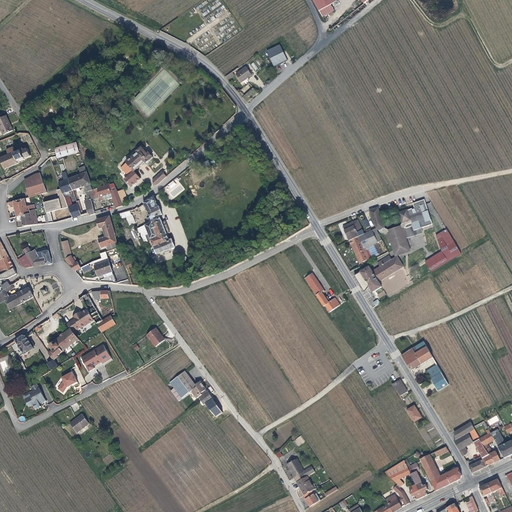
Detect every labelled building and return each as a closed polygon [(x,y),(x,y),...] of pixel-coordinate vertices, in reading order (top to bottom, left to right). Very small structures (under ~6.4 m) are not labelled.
[(312,0),(318,11),(322,17),(334,10),(331,4),(337,0),(336,0),(312,0)] [(280,45),(267,51),(274,66),(287,60),(280,45)] [(246,67),(235,74),(241,82),(251,74),(246,67)] [(246,103),(257,94),(253,88),(241,97),(246,103)] [(0,127),(4,136),(13,131),(7,118),(0,121),(0,127)] [(55,151),(56,155),(57,159),(62,158),(79,153),(77,145),(76,143),(55,149),(55,151)] [(9,156),(0,159),(5,170),(19,164),(18,163),(20,162),(24,160),(24,161),(25,160),(30,158),(31,158),(31,157),(32,156),(31,155),(30,155),(28,151),(29,150),(29,149),(28,149),(27,148),(16,152),(14,148),(7,151),(9,156)] [(136,155),(126,163),(133,172),(145,162),(146,163),(152,158),(149,153),(146,154),(141,148),(136,152),(137,153),(135,154),(136,155)] [(126,163),(120,168),(120,169),(127,177),(133,172),(126,163)] [(92,190),(85,167),(79,169),(81,175),(68,180),(72,191),(85,187),(86,192),(92,191),(92,190)] [(133,172),(127,177),(123,181),(128,188),(139,180),(133,172)] [(155,186),(166,177),(162,172),(153,180),(152,183),(155,186)] [(43,184),(39,174),(35,175),(38,186),(29,188),(31,197),(46,192),(43,184)] [(26,180),(29,188),(38,186),(35,175),(26,180)] [(68,180),(59,183),(63,194),(72,191),(68,180)] [(168,184),(171,188),(176,184),(173,180),(168,184)] [(116,191),(113,184),(97,189),(100,197),(101,197),(102,201),(106,200),(105,196),(111,194),(112,198),(116,209),(122,206),(121,203),(116,191)] [(116,191),(121,203),(127,201),(122,188),(116,191)] [(175,188),(170,193),(174,197),(179,192),(175,188)] [(100,202),(102,201),(101,197),(100,197),(97,189),(92,190),(92,191),(93,198),(94,199),(98,197),(100,202)] [(158,207),(153,197),(143,203),(144,204),(143,206),(144,209),(145,208),(149,217),(148,218),(148,220),(150,223),(137,229),(144,244),(151,241),(156,255),(163,252),(163,253),(169,251),(168,250),(175,247),(172,239),(169,240),(167,234),(162,222),(159,216),(162,215),(159,207),(158,207)] [(48,224),(52,223),(50,212),(62,209),(60,199),(43,203),(44,208),(45,213),(47,220),(48,224)] [(90,216),(95,214),(91,199),(87,200),(84,201),(88,214),(89,215),(90,216)] [(14,201),(9,203),(9,206),(10,206),(14,206),(16,217),(22,216),(31,214),(31,212),(32,212),(31,206),(27,208),(25,200),(14,202),(14,201)] [(390,244),(391,244),(392,243),(394,251),(396,253),(397,254),(399,254),(400,254),(402,254),(403,254),(405,252),(405,250),(406,249),(405,246),(408,245),(405,239),(407,238),(408,238),(405,228),(407,228),(412,226),(414,231),(421,228),(433,225),(425,200),(413,204),(415,209),(413,210),(412,209),(399,213),(402,223),(401,226),(388,230),(385,229),(382,230),(383,233),(386,235),(390,244)] [(72,218),(80,216),(77,205),(71,207),(68,207),(72,218)] [(23,227),(37,225),(36,216),(43,214),(45,213),(44,208),(32,212),(31,212),(31,214),(22,216),(23,227)] [(385,228),(380,215),(378,209),(370,211),(372,218),(377,231),(385,228)] [(130,216),(125,217),(129,225),(134,223),(131,215),(130,216)] [(109,217),(96,221),(98,229),(102,228),(105,237),(98,240),(101,248),(106,246),(108,252),(117,249),(115,243),(116,243),(115,234),(109,217)] [(343,227),(349,241),(364,234),(357,220),(343,227)] [(405,228),(408,238),(423,233),(421,228),(414,231),(412,226),(407,228),(405,228)] [(378,254),(374,244),(380,241),(381,241),(377,231),(376,229),(371,231),(367,233),(364,234),(349,241),(360,264),(369,259),(368,259),(378,254)] [(461,254),(447,230),(436,236),(442,253),(434,257),(434,259),(432,261),(430,261),(428,261),(425,263),(431,273),(461,254)] [(391,244),(393,251),(395,257),(396,257),(411,252),(407,238),(405,239),(408,245),(405,246),(406,249),(405,250),(405,252),(403,254),(402,254),(400,254),(399,254),(397,254),(396,253),(394,251),(392,243),(391,244)] [(67,241),(61,243),(65,259),(71,256),(71,255),(67,241)] [(39,254),(39,253),(37,254),(35,250),(31,253),(31,252),(26,255),(33,267),(51,264),(49,253),(39,254)] [(116,283),(106,253),(100,255),(101,259),(90,263),(81,268),(81,269),(75,272),(79,277),(95,269),(101,283),(116,283)] [(26,255),(18,261),(20,265),(26,268),(33,267),(26,255)] [(71,256),(65,259),(66,261),(66,262),(70,266),(76,263),(72,258),(71,256)] [(369,267),(360,272),(372,293),(382,287),(379,282),(393,273),(387,263),(390,261),(388,256),(377,263),(380,267),(372,272),(369,267)] [(14,268),(8,257),(0,260),(0,264),(2,268),(5,273),(14,268)] [(396,257),(390,261),(387,263),(393,273),(403,267),(396,257)] [(76,263),(70,266),(75,272),(81,269),(81,268),(78,262),(77,262),(76,263)] [(339,306),(334,299),(331,301),(328,298),(326,299),(323,294),(325,292),(321,287),(311,274),(304,278),(314,293),(324,306),(325,305),(330,312),(339,306)] [(3,291),(10,286),(7,283),(1,287),(1,288),(3,291)] [(34,297),(29,288),(10,298),(7,293),(14,288),(14,287),(12,285),(10,286),(3,291),(1,292),(2,293),(0,293),(0,302),(0,304),(5,301),(9,310),(34,297)] [(384,290),(377,295),(380,299),(386,294),(384,290)] [(102,333),(115,325),(110,316),(102,321),(87,295),(81,298),(88,309),(94,321),(97,326),(102,333)] [(71,330),(73,333),(79,329),(80,328),(82,327),(84,327),(94,321),(88,309),(82,313),(80,314),(79,313),(73,317),(75,320),(67,325),(71,330)] [(160,335),(155,328),(146,335),(150,341),(155,347),(164,340),(160,335)] [(58,358),(57,356),(78,340),(73,333),(71,330),(50,345),(50,347),(53,352),(49,356),(53,361),(54,360),(58,358)] [(22,336),(8,345),(23,370),(26,368),(19,358),(24,355),(34,349),(33,348),(34,347),(32,342),(30,343),(27,338),(26,337),(25,336),(22,336)] [(401,356),(411,371),(433,357),(424,342),(401,356)] [(104,345),(82,358),(90,372),(95,369),(96,370),(113,360),(104,345)] [(47,365),(52,370),(58,367),(53,361),(47,365)] [(436,375),(441,372),(437,365),(432,368),(426,372),(430,379),(436,375)] [(192,391),(200,385),(202,384),(201,382),(199,383),(195,386),(184,371),(173,380),(165,385),(175,398),(177,396),(180,400),(185,396),(191,392),(192,391)] [(437,391),(448,385),(441,372),(436,375),(430,379),(437,391)] [(72,373),(66,376),(62,378),(64,382),(58,389),(64,393),(68,388),(73,385),(77,383),(75,378),(76,378),(75,376),(74,377),(72,373)] [(399,396),(400,395),(407,392),(400,379),(391,385),(392,386),(399,396)] [(25,401),(26,403),(29,408),(33,406),(35,410),(41,407),(39,405),(46,401),(37,384),(31,388),(33,391),(30,393),(25,396),(24,398),(25,401)] [(206,392),(205,391),(206,390),(202,384),(200,385),(190,392),(191,392),(192,391),(197,399),(199,398),(204,405),(212,400),(207,392),(206,392)] [(406,409),(413,421),(421,417),(414,405),(406,409)] [(70,409),(62,414),(66,422),(70,419),(69,415),(73,413),(70,409)] [(88,423),(81,414),(69,423),(76,433),(88,423)] [(490,425),(499,420),(496,415),(487,420),(490,425)] [(472,474),(494,463),(480,439),(478,435),(471,424),(451,436),(463,457),(466,455),(467,453),(464,448),(473,443),(481,457),(469,463),(468,460),(466,462),(469,468),(472,474)] [(480,439),(491,433),(489,429),(478,435),(480,439)] [(504,458),(511,454),(511,441),(505,444),(497,430),(491,433),(494,440),(504,458)] [(494,463),(500,460),(496,451),(493,453),(487,444),(494,440),(491,433),(480,439),(494,463)] [(294,440),(297,446),(305,442),(301,436),(294,440)] [(436,457),(448,452),(446,447),(434,453),(436,457)] [(429,455),(420,459),(421,461),(424,468),(433,487),(435,491),(461,479),(462,476),(458,468),(445,474),(440,477),(439,474),(429,455)] [(297,458),(295,459),(303,473),(305,472),(297,458)] [(286,464),(292,474),(297,483),(306,478),(303,473),(295,459),(286,464)] [(421,461),(407,468),(411,475),(414,481),(422,498),(428,495),(426,492),(428,490),(425,483),(422,485),(416,472),(424,468),(421,461)] [(407,468),(389,477),(401,489),(404,485),(399,480),(411,475),(407,468)] [(306,478),(297,483),(299,487),(301,486),(303,488),(301,489),(304,495),(312,491),(316,489),(314,485),(312,486),(307,477),(306,478)] [(483,497),(492,493),(498,490),(502,488),(497,479),(488,484),(479,488),(483,497)] [(416,501),(422,498),(414,481),(411,482),(413,486),(410,487),(411,490),(409,491),(412,498),(414,497),(416,501)] [(336,487),(328,492),(325,494),(327,497),(330,495),(338,490),(336,487)] [(304,495),(303,496),(310,507),(319,502),(314,495),(312,491),(304,495)] [(404,505),(409,503),(403,492),(402,491),(398,494),(404,505)] [(388,505),(392,511),(395,511),(402,508),(394,496),(385,501),(388,505)] [(472,497),(470,498),(476,511),(478,511),(472,497)]
